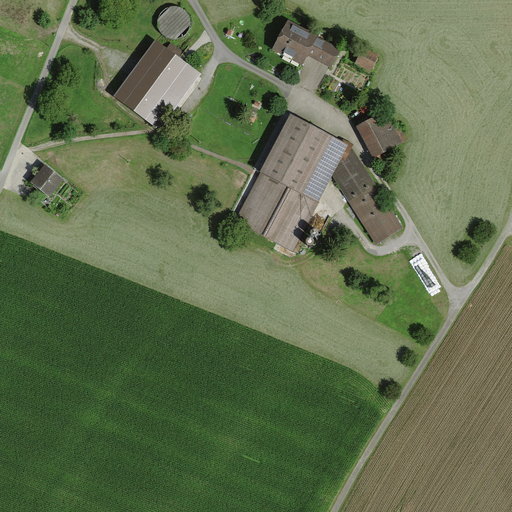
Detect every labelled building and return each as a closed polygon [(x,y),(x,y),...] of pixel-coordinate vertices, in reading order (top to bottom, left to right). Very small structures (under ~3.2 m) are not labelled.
[(290,23),(274,51),(303,67),(309,56),(331,69),(339,54),(315,40),(317,37),(290,23)] [(198,78),(154,45),(114,100),(158,132),(198,78)] [(363,51),(355,65),(371,73),(378,59),(363,51)] [(386,113),(357,129),(375,161),(407,143),(398,126),(394,128),(386,113)] [(346,147),(286,118),(234,226),(294,255),(333,176),(346,147)] [(346,147),(333,176),(378,244),(402,228),(346,147)] [(63,182),(44,168),(41,171),(30,186),(49,201),(63,182)]
